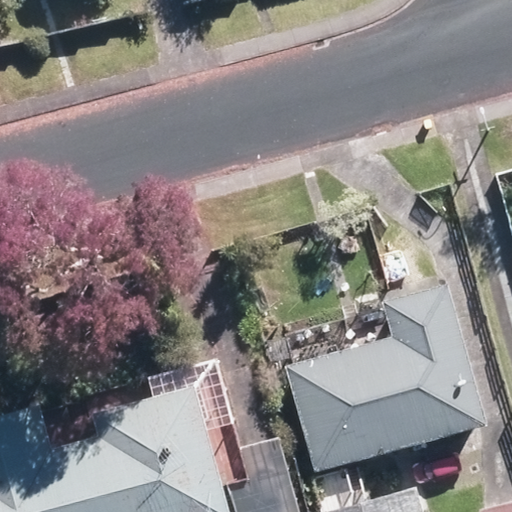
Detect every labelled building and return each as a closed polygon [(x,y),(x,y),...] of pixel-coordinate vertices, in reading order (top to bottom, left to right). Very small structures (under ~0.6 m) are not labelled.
[(470,423),(435,293),(387,305),(396,342),(289,371),(314,464),(470,423)] [(0,511),(214,511),(183,395),(97,418),(103,441),(43,457),(31,413),(0,421),(0,511)] [(286,511),(268,442),(211,458),(225,511),(286,511)] [(413,511),(408,492),(335,511),(413,511)] [(511,511),(511,502),(483,510),(483,511),(511,511)]
